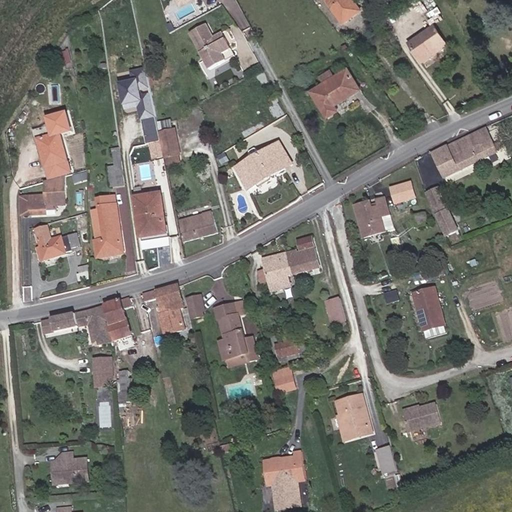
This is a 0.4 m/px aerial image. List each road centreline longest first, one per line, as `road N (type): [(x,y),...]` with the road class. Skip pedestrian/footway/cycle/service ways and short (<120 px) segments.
road 1 (unclassified): [(511,104),(408,150),(203,268),(6,319)]
road 2 (unknown): [(333,193),(236,0)]
road 3 (unknown): [(24,317),(29,111)]
road 4 (residential): [(6,319),(27,511)]
road 5 (unknown): [(130,118),(150,282)]
road 6 (unknown): [(307,447),(302,406),(316,380),(379,353)]
